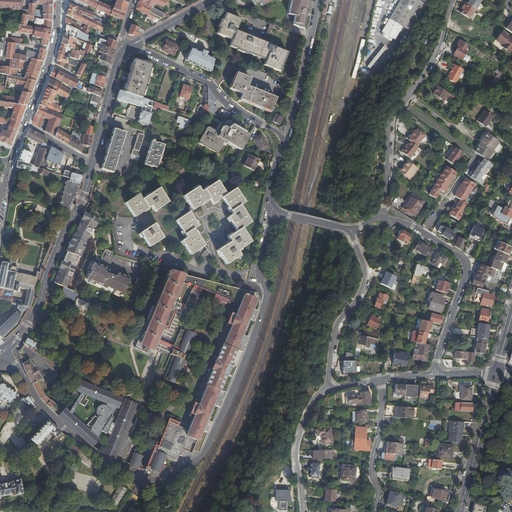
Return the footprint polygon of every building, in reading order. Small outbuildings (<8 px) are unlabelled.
[(0,0),(0,7),(20,10),(20,9),(20,4),(20,0),(0,0)] [(21,13),(33,17),(35,4),(43,5),(42,12),(37,12),(37,18),(42,19),(51,20),(52,0),(51,0),(33,0),(33,3),(29,3),(28,10),(22,9),(21,13)] [(70,0),(70,1),(78,4),(79,1),(85,3),(96,8),(111,14),(114,8),(102,3),(99,2),(96,0),(95,0),(70,0)] [(125,12),(128,0),(116,0),(115,8),(125,12)] [(152,6),(139,0),(138,0),(137,4),(136,8),(147,14),(149,12),(152,6)] [(168,10),(173,0),(160,0),(158,5),(168,10)] [(289,0),(285,20),(293,22),(297,23),(297,26),(299,27),(303,28),(306,15),(303,14),(303,15),(302,15),(302,13),(305,12),(305,10),(307,11),(309,0),(252,0),(255,4),(260,2),(261,5),(269,0),(289,0)] [(382,36),(392,42),(397,33),(398,34),(402,26),(406,28),(411,31),(409,34),(412,35),(414,33),(417,35),(434,5),(427,1),(425,0),(401,0),(383,32),(384,33),(382,36)] [(469,0),(467,4),(475,9),(481,0),(469,0)] [(81,14),(95,20),(104,25),(105,25),(107,21),(95,16),(95,15),(94,14),(94,13),(69,3),(66,15),(72,17),(74,11),(81,14)] [(468,19),(475,9),(466,3),(461,9),(462,10),(460,13),(468,19)] [(152,6),(149,12),(156,16),(157,14),(161,16),(163,12),(155,8),(152,6)] [(125,12),(115,8),(114,8),(111,14),(123,20),(125,12)] [(78,20),(81,14),(74,11),(72,17),(78,20)] [(42,26),(42,28),(51,30),(51,20),(42,19),(37,18),(33,17),(21,13),(19,24),(24,25),(26,25),(28,20),(34,21),(34,23),(42,26)] [(81,14),(78,20),(85,24),(90,27),(92,27),(95,20),(81,14)] [(282,60),(293,32),(271,22),(263,41),(235,30),(239,19),(226,14),(224,17),(222,20),(221,20),(219,27),(220,27),(219,30),(220,31),(218,35),(231,40),(230,44),(235,46),(234,47),(237,48),(237,49),(247,53),(248,52),(259,56),(259,55),(263,57),(263,58),(266,59),(264,65),(278,70),(279,67),(280,67),(281,63),(282,60)] [(76,25),(77,23),(65,17),(65,25),(75,29),(76,25)] [(103,27),(104,25),(95,20),(92,27),(101,31),(103,27)] [(24,25),(19,24),(18,27),(17,31),(33,34),(35,27),(26,25),(24,25)] [(141,28),(131,24),(130,29),(128,34),(134,36),(138,34),(139,33),(138,31),(139,29),(140,30),(141,28)] [(75,29),(65,25),(64,30),(67,32),(66,34),(75,39),(75,38),(76,36),(89,41),(90,39),(88,38),(88,35),(80,32),(75,29)] [(36,43),(47,45),(49,37),(51,30),(42,28),(35,27),(33,34),(32,36),(32,41),(36,43)] [(511,41),(511,37),(503,30),(501,32),(511,41)] [(510,52),(511,49),(511,41),(501,32),(496,39),(501,44),(500,44),(510,52)] [(70,47),(72,48),(73,49),(74,49),(77,39),(75,38),(75,39),(66,34),(63,33),(61,43),(66,46),(67,44),(71,46),(70,47)] [(25,56),(32,58),(42,61),(43,61),(46,50),(40,48),(39,52),(36,51),(36,53),(27,51),(26,55),(14,53),(15,43),(20,44),(20,39),(7,37),(5,36),(4,42),(7,43),(5,58),(7,58),(10,58),(18,60),(24,61),(25,56)] [(395,51),(400,55),(403,50),(411,40),(406,36),(398,46),(395,51)] [(98,43),(102,44),(114,49),(117,41),(109,38),(108,41),(100,38),(98,43)] [(162,50),(174,55),(178,45),(167,40),(162,50)] [(456,45),(457,46),(458,46),(455,52),(453,55),(462,60),(465,55),(467,51),(465,50),(468,45),(459,40),(456,45)] [(71,50),(72,48),(70,47),(71,46),(67,44),(66,46),(61,43),(58,53),(58,54),(58,53),(64,55),(65,51),(66,52),(67,50),(71,51),(71,50)] [(85,52),(89,54),(92,46),(93,45),(87,43),(85,49),(78,47),(77,49),(75,48),(75,49),(79,51),(80,50),(85,52)] [(99,51),(102,52),(111,56),(112,56),(113,52),(114,49),(102,44),(99,51)] [(377,53),(374,51),(368,58),(371,61),(367,66),(370,69),(386,49),(382,46),(377,53)] [(197,63),(197,65),(211,72),(213,62),(214,63),(215,59),(206,55),(207,52),(202,50),(201,52),(191,47),(185,59),(189,61),(189,62),(190,63),(191,63),(192,63),(193,63),(194,62),(197,63)] [(83,56),(85,52),(80,50),(79,51),(75,49),(74,49),(73,49),(72,51),(71,53),(69,53),(69,54),(68,56),(70,57),(78,60),(78,59),(80,54),(83,56)] [(97,58),(109,63),(111,56),(102,52),(101,56),(99,56),(99,57),(98,56),(97,58)] [(58,54),(57,60),(63,62),(66,63),(68,64),(70,58),(69,58),(63,56),(64,55),(58,53),(58,54)] [(69,64),(70,64),(71,65),(73,65),(76,66),(77,62),(78,60),(70,57),(69,58),(70,58),(68,64),(69,64)] [(9,67),(17,68),(18,60),(10,58),(9,67)] [(35,81),(42,61),(32,58),(29,65),(28,64),(27,66),(29,67),(24,78),(35,81)] [(134,59),(124,92),(141,97),(151,64),(134,59)] [(76,75),(81,77),(84,69),(86,65),(81,63),(80,67),(76,75)] [(452,72),(451,72),(447,79),(456,84),(459,77),(463,70),(463,69),(455,65),(452,71),(452,72)] [(0,72),(7,74),(8,74),(9,67),(4,66),(1,66),(0,70),(0,72)] [(9,67),(8,74),(16,76),(18,68),(17,68),(9,67)] [(55,79),(59,70),(53,68),(50,76),(55,79)] [(282,87),(285,80),(254,68),(250,79),(236,73),(230,89),(242,94),(240,99),(270,111),(275,98),(278,99),(280,94),(281,94),(283,87),(282,87)] [(60,81),(64,73),(59,70),(55,79),(60,81)] [(498,73),(491,83),(497,87),(500,82),(503,78),(505,76),(496,70),(495,72),(498,73)] [(68,84),(72,77),(64,73),(60,81),(62,82),(68,84)] [(35,81),(24,78),(16,76),(8,74),(7,74),(7,80),(17,82),(17,83),(25,85),(22,92),(31,93),(35,81)] [(97,79),(94,85),(103,88),(106,77),(98,74),(97,76),(91,74),(90,75),(89,75),(88,76),(97,79)] [(72,77),(68,84),(82,89),(84,85),(78,83),(79,81),(72,77)] [(48,83),(54,85),(52,90),(56,92),(57,92),(61,84),(60,83),(57,82),(50,78),(49,80),(48,83)] [(56,92),(67,97),(71,90),(61,84),(57,92),(56,92)] [(189,99),(193,88),(184,85),(181,96),(189,99)] [(200,117),(202,117),(204,117),(208,110),(209,106),(208,103),(208,87),(207,86),(206,86),(205,86),(204,87),(205,94),(205,104),(204,107),(200,105),(197,111),(202,113),(200,117)] [(445,99),(449,93),(438,86),(433,94),(444,101),(444,100),(445,101),(446,100),(445,99)] [(46,107),(47,107),(59,112),(62,107),(51,102),(54,97),(55,98),(56,97),(55,96),(56,92),(52,90),(46,87),(43,96),(41,99),(47,102),(45,106),(46,107)] [(91,93),(93,93),(100,96),(102,90),(93,87),(91,93)] [(209,106),(208,110),(214,113),(217,107),(213,105),(217,99),(208,87),(208,103),(209,106)] [(150,112),(154,101),(141,97),(124,92),(119,90),(116,99),(136,105),(136,107),(127,104),(123,117),(148,125),(152,113),(150,112)] [(13,97),(12,103),(26,105),(31,93),(22,92),(19,98),(13,97)] [(100,96),(93,93),(91,100),(99,103),(100,96)] [(41,99),(39,104),(45,107),(45,106),(47,102),(41,99)] [(15,108),(10,119),(20,121),(26,105),(12,103),(5,102),(0,100),(0,104),(0,105),(15,108)] [(42,122),(44,117),(47,109),(47,108),(47,107),(46,107),(46,108),(45,108),(45,107),(39,104),(35,116),(32,121),(34,125),(36,126),(40,128),(40,127),(41,125),(42,122)] [(44,130),(44,131),(55,137),(58,129),(63,115),(47,109),(44,117),(50,120),(46,128),(44,130)] [(225,109),(221,117),(226,120),(230,113),(227,111),(226,110),(225,109)] [(485,111),(477,121),(486,127),(494,117),(485,111)] [(282,118),(275,114),(274,115),(272,120),(279,124),(282,118)] [(87,124),(89,118),(82,115),(80,119),(81,120),(80,122),(83,123),(85,124),(87,124)] [(20,121),(10,119),(3,117),(0,116),(0,121),(6,123),(9,125),(9,127),(8,126),(7,128),(8,129),(8,128),(16,131),(20,121)] [(188,128),(191,120),(179,117),(177,122),(181,123),(180,127),(184,128),(185,127),(188,128)] [(139,157),(145,137),(145,136),(144,135),(144,134),(115,125),(101,168),(121,175),(134,159),(135,155),(139,157)] [(212,164),(229,172),(235,161),(239,153),(243,146),(249,135),(231,125),(230,127),(229,126),(228,128),(224,126),(219,134),(207,127),(192,153),(209,162),(208,164),(212,165),(212,164)] [(11,145),(16,131),(8,128),(8,129),(7,132),(2,130),(0,134),(0,133),(0,141),(1,141),(11,145)] [(41,145),(34,165),(33,166),(43,169),(50,151),(51,146),(43,142),(46,137),(29,128),(25,136),(27,137),(41,145)] [(411,134),(410,134),(409,136),(410,137),(409,140),(410,141),(416,146),(418,144),(419,142),(421,142),(423,139),(423,138),(425,134),(417,128),(415,131),(414,130),(413,131),(413,132),(411,134)] [(55,137),(67,144),(71,136),(72,134),(70,134),(70,136),(58,129),(55,137)] [(494,149),(496,146),(499,142),(485,131),(482,135),(484,137),(483,138),(482,138),(481,139),(479,141),(480,142),(478,146),(479,147),(478,148),(475,146),(472,150),(481,157),(487,161),(493,152),(492,151),(494,149)] [(91,141),(92,135),(85,134),(85,132),(84,132),(83,133),(84,134),(83,145),(90,146),(91,141)] [(262,134),(253,139),(260,152),(269,147),(262,134)] [(478,140),(479,141),(475,146),(478,148),(479,147),(478,146),(480,142),(479,141),(481,139),(482,138),(483,138),(484,137),(482,135),(480,138),(478,140)] [(67,144),(78,149),(79,144),(79,139),(78,139),(78,140),(71,136),(67,144)] [(152,139),(144,164),(151,166),(152,166),(156,167),(160,157),(161,157),(162,155),(161,155),(164,144),(154,141),(154,140),(152,139)] [(406,147),(405,146),(401,151),(410,158),(417,149),(418,147),(416,146),(410,141),(407,144),(406,147)] [(447,160),(455,165),(463,153),(456,147),(454,150),(451,154),(447,160)] [(18,160),(29,164),(32,153),(22,149),(19,157),(18,160)] [(244,165),(254,170),(259,160),(250,155),(244,165)] [(475,166),(485,173),(489,168),(491,170),(494,166),(487,161),(481,157),(475,166)] [(17,165),(16,167),(30,171),(30,170),(48,176),(50,172),(48,171),(45,170),(44,170),(43,169),(33,166),(34,165),(29,164),(18,160),(17,165)] [(401,172),(402,173),(410,162),(409,161),(401,172)] [(411,180),(419,169),(410,162),(402,173),(411,180)] [(457,172),(447,166),(443,172),(442,171),(433,185),(434,185),(429,194),(436,198),(441,190),(445,192),(457,172)] [(468,175),(482,185),(484,182),(480,179),(485,173),(475,166),(468,175)] [(80,183),(83,175),(72,172),(65,170),(64,173),(63,176),(64,176),(70,178),(69,180),(69,181),(80,184),(80,183)] [(475,184),(465,178),(454,196),(460,200),(455,209),(452,208),(449,214),(459,220),(463,214),(461,213),(467,204),(464,202),(475,184)] [(66,180),(59,206),(65,207),(69,209),(72,202),(74,194),(77,194),(78,191),(80,184),(69,181),(66,180)] [(230,241),(216,251),(217,253),(219,257),(221,256),(226,264),(240,255),(237,251),(250,242),(241,228),(251,222),(240,205),(245,202),(236,188),(227,194),(218,181),(201,192),(198,187),(184,196),(190,206),(187,208),(189,210),(190,212),(191,211),(210,199),(213,203),(222,197),(233,214),(228,217),(237,231),(228,237),(230,241)] [(125,203),(134,217),(151,206),(155,211),(169,202),(159,188),(143,199),(139,194),(125,203)] [(415,216),(423,203),(415,198),(409,194),(404,203),(405,203),(402,208),(415,216)] [(511,210),(509,209),(507,208),(490,198),(486,204),(493,208),(495,210),(493,214),(494,217),(510,226),(511,222),(511,210)] [(70,255),(79,259),(80,256),(81,257),(87,242),(86,242),(95,226),(96,227),(100,219),(85,212),(82,218),(82,219),(73,235),(71,241),(68,247),(67,250),(68,251),(71,252),(70,255)] [(182,240),(191,254),(204,245),(194,229),(199,226),(190,212),(176,221),(186,237),(182,240)] [(470,231),(468,237),(479,242),(485,230),(470,223),(467,229),(470,231)] [(140,233),(149,247),(163,239),(154,224),(140,233)] [(442,234),(449,239),(453,232),(446,228),(442,234)] [(402,231),(401,230),(398,234),(399,235),(397,239),(406,244),(411,236),(402,230),(402,231)] [(458,238),(455,246),(462,250),(467,241),(458,237),(457,238),(458,238)] [(420,252),(431,258),(435,252),(419,242),(415,249),(420,252)] [(498,251),(509,255),(510,256),(511,250),(511,247),(500,242),(496,249),(496,250),(498,251)] [(71,252),(68,251),(64,260),(76,266),(79,259),(70,255),(71,252)] [(435,252),(431,258),(429,262),(437,267),(437,266),(439,268),(442,264),(441,263),(442,261),(443,262),(446,258),(441,255),(442,254),(439,252),(438,253),(435,251),(435,252)] [(495,259),(505,263),(509,255),(498,251),(495,259)] [(490,263),(488,267),(495,269),(505,273),(508,265),(505,263),(495,259),(491,258),(490,263)] [(64,286),(67,288),(73,273),(77,266),(76,266),(64,260),(63,260),(59,267),(61,268),(55,282),(64,286)] [(17,304),(18,299),(13,298),(13,297),(6,296),(3,293),(4,288),(5,289),(5,290),(8,290),(8,289),(17,291),(18,286),(28,289),(27,294),(25,299),(26,299),(25,301),(24,305),(31,307),(40,273),(35,271),(34,276),(17,272),(18,267),(12,266),(12,263),(10,263),(2,261),(0,269),(0,300),(11,303),(17,304)] [(95,263),(93,264),(91,269),(92,269),(90,274),(89,274),(87,279),(88,280),(89,281),(95,283),(114,292),(120,294),(121,295),(123,294),(125,289),(127,284),(130,279),(129,277),(118,273),(116,276),(105,271),(106,268),(95,263)] [(417,264),(413,275),(414,276),(417,276),(421,277),(423,271),(430,273),(431,268),(426,267),(417,264)] [(481,264),(478,272),(488,276),(492,277),(495,269),(488,267),(481,264)] [(109,269),(106,268),(105,271),(116,276),(118,273),(115,272),(115,273),(108,270),(109,269)] [(254,292),(171,271),(145,335),(141,344),(153,348),(169,310),(175,313),(178,304),(173,301),(181,281),(185,283),(189,282),(240,303),(236,314),(235,314),(231,325),(223,344),(217,359),(216,359),(212,369),(206,384),(207,384),(199,404),(198,404),(194,414),(194,415),(188,430),(187,432),(178,428),(179,426),(178,425),(169,421),(159,446),(155,445),(145,469),(148,470),(149,467),(160,471),(162,464),(165,456),(168,458),(176,461),(179,454),(181,455),(182,454),(181,454),(183,449),(187,439),(194,442),(195,441),(196,441),(196,442),(193,449),(199,451),(218,406),(219,406),(248,336),(247,336),(258,310),(253,308),(256,299),(252,297),(254,292)] [(390,276),(382,272),(377,281),(385,285),(390,276)] [(475,276),(487,280),(488,276),(478,272),(477,272),(475,276)] [(487,280),(475,276),(473,284),(482,287),(484,280),(486,281),(487,280)] [(447,293),(450,283),(445,281),(439,280),(436,290),(447,293)] [(73,306),(86,312),(89,303),(77,298),(79,293),(67,288),(64,286),(60,294),(76,301),(73,306)] [(439,295),(432,292),(430,299),(432,300),(429,309),(441,312),(445,298),(439,296),(439,295)] [(380,293),(379,297),(381,298),(381,299),(378,298),(377,298),(375,307),(384,309),(388,295),(380,293)] [(494,296),(484,293),(481,303),(492,306),(494,296)] [(0,336),(2,338),(5,335),(6,335),(6,334),(9,331),(9,332),(10,331),(13,328),(16,324),(17,325),(17,324),(16,323),(20,319),(22,317),(20,315),(21,314),(21,313),(21,311),(24,311),(24,310),(24,308),(23,307),(22,306),(21,305),(17,304),(11,303),(11,304),(4,310),(3,311),(4,311),(0,314),(0,313),(0,336)] [(490,310),(481,308),(481,311),(479,320),(488,322),(489,313),(490,310)] [(381,320),(367,313),(365,317),(370,320),(367,325),(376,329),(381,320)] [(429,322),(432,322),(440,324),(442,316),(432,313),(429,322)] [(429,322),(422,320),(418,332),(427,333),(428,329),(429,327),(431,328),(432,322),(429,322)] [(487,339),(490,325),(479,323),(478,330),(472,329),(470,336),(475,337),(477,338),(487,339)] [(186,329),(179,351),(172,348),(170,354),(175,355),(167,378),(178,382),(195,332),(186,329)] [(411,342),(420,343),(425,344),(427,333),(418,332),(414,331),(411,342)] [(378,340),(379,337),(364,334),(364,336),(362,336),(360,345),(362,346),(365,346),(365,348),(369,349),(370,345),(371,344),(378,345),(379,340),(378,340)] [(28,337),(24,342),(34,348),(35,348),(39,350),(41,345),(38,343),(38,342),(28,337)] [(477,338),(474,353),(485,354),(487,339),(477,338)] [(136,342),(135,347),(146,352),(148,347),(136,342)] [(414,350),(413,356),(427,357),(428,352),(429,349),(429,345),(425,344),(420,343),(419,350),(414,350)] [(468,352),(455,351),(455,359),(467,360),(468,352)] [(402,365),(402,366),(407,367),(407,366),(408,356),(404,355),(395,354),(393,364),(398,365),(398,364),(402,365)] [(55,412),(59,416),(63,411),(51,399),(50,398),(50,399),(49,398),(51,396),(48,392),(45,394),(37,380),(42,378),(39,373),(30,359),(26,361),(25,359),(22,361),(24,369),(29,378),(36,391),(40,398),(55,412)] [(348,364),(349,371),(359,370),(358,362),(348,364)] [(80,393),(77,397),(70,412),(66,408),(63,411),(59,416),(79,434),(83,430),(89,436),(85,440),(92,446),(99,439),(98,438),(101,430),(107,433),(108,432),(110,434),(113,436),(108,448),(105,447),(103,452),(115,457),(117,452),(116,451),(122,437),(120,436),(124,431),(125,431),(126,430),(128,425),(125,424),(125,422),(129,423),(137,403),(125,398),(121,408),(114,424),(112,421),(113,418),(114,416),(114,415),(113,415),(112,415),(117,406),(118,406),(122,397),(84,381),(80,380),(79,380),(77,385),(78,385),(76,389),(81,391),(80,393)] [(17,393),(0,381),(0,396),(0,397),(0,399),(2,401),(3,401),(4,399),(10,404),(17,393)] [(395,394),(405,395),(406,386),(396,385),(395,394)] [(427,385),(421,385),(420,396),(428,397),(428,392),(434,392),(434,385),(430,385),(430,386),(427,385)] [(472,386),(461,385),(461,400),(471,400),(472,386)] [(417,386),(406,386),(405,395),(405,396),(417,397),(417,396),(417,386)] [(372,405),(371,391),(361,392),(361,395),(358,395),(358,394),(347,395),(348,401),(353,400),(353,403),(362,402),(363,406),(372,405)] [(35,405),(28,394),(27,394),(24,397),(22,397),(21,398),(21,399),(22,400),(24,400),(33,407),(34,407),(35,406),(35,405)] [(473,403),(461,403),(460,411),(472,412),(473,403)] [(399,412),(399,414),(414,415),(415,408),(405,407),(398,406),(397,412),(399,412)] [(355,411),(356,422),(368,422),(368,411),(355,411)] [(166,417),(155,445),(159,446),(169,421),(178,425),(179,422),(166,417)] [(60,432),(48,420),(29,440),(36,447),(51,431),(56,436),(60,432)] [(464,435),(464,422),(458,422),(450,421),(451,434),(464,435)] [(331,427),(315,430),(316,437),(321,436),(322,445),(333,443),(331,427)] [(366,427),(356,427),(355,449),(371,449),(371,440),(366,440),(366,427)] [(79,434),(85,440),(89,436),(83,430),(79,434)] [(117,452),(126,430),(125,431),(124,431),(120,436),(122,437),(116,451),(117,452)] [(388,442),(387,449),(402,451),(402,444),(398,443),(388,442)] [(68,448),(78,456),(81,452),(72,444),(68,448)] [(136,449),(134,455),(136,455),(132,464),(139,467),(145,453),(136,449)] [(453,450),(440,449),(439,456),(452,457),(453,450)] [(313,450),(313,459),(319,459),(328,459),(328,450),(313,450)] [(433,460),(432,468),(441,470),(442,461),(433,460)] [(310,468),(310,471),(309,477),(318,478),(320,464),(310,463),(310,468)] [(360,467),(343,465),(340,483),(348,484),(349,483),(350,481),(358,481),(360,467)] [(407,470),(389,468),(387,479),(406,482),(407,470)] [(0,496),(14,494),(14,495),(23,493),(21,479),(11,481),(12,482),(0,484),(0,496)] [(110,500),(117,505),(127,489),(120,484),(110,500)] [(334,502),(334,501),(336,489),(327,488),(326,488),(325,496),(324,496),(323,500),(329,501),(334,502)] [(433,489),(431,498),(446,502),(448,492),(433,489)] [(279,510),(287,510),(287,501),(292,501),(292,496),(291,496),(290,490),(276,490),(276,501),(280,501),(279,510)] [(401,493),(391,491),(387,504),(398,507),(401,493)] [(503,505),(508,510),(511,506),(511,503),(508,499),(503,505)]
